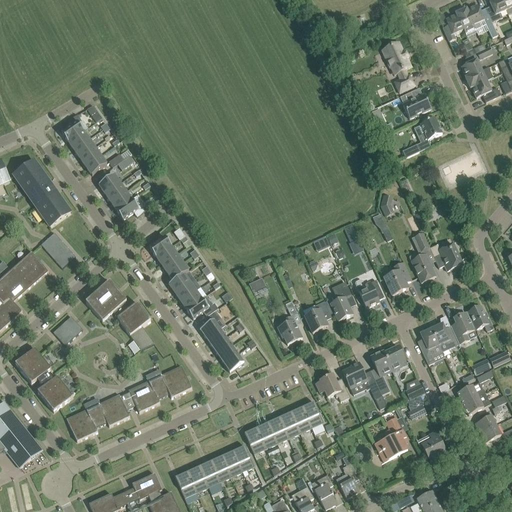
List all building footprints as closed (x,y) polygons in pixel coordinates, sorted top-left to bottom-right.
[(486,10),(488,16),(492,24),(502,20),(500,15),(506,13),(500,0),(492,0),(488,2),(491,8),(486,10)] [(511,0),(500,0),(506,13),(511,9),(511,0)] [(466,10),(466,11),(476,31),(481,29),(479,25),(484,22),(492,40),(498,37),(492,24),(488,16),(483,19),(477,7),(467,12),(466,10)] [(466,11),(456,15),(463,32),(464,32),(467,39),(477,34),(476,31),(466,11)] [(463,32),(456,15),(455,16),(456,17),(446,22),(448,28),(443,30),(449,43),(455,41),(453,36),(463,32)] [(390,69),(394,77),(397,76),(400,81),(394,84),(399,95),(415,88),(409,77),(407,78),(405,72),(411,69),(407,59),(406,60),(399,45),(397,46),(395,45),(392,46),(391,49),(382,53),(386,62),(388,61),(389,61),(392,68),(390,69)] [(464,47),(466,53),(472,51),(470,45),(464,47)] [(477,55),(485,51),(483,46),(474,50),(477,55)] [(485,51),(477,55),(480,62),(493,56),(490,49),(485,51)] [(465,80),(482,72),(477,62),(461,69),(466,79),(465,80)] [(501,69),(507,83),(511,81),(511,80),(506,67),(501,69)] [(465,80),(470,90),(487,82),(493,79),(488,69),(482,72),(465,80)] [(487,82),(470,90),(470,91),(471,90),(476,100),(482,97),(485,105),(501,98),(497,90),(492,93),(487,82)] [(408,96),(416,92),(416,91),(400,99),(403,106),(410,121),(431,111),(424,97),(411,103),(408,96)] [(375,124),(382,121),(378,111),(371,114),(375,124)] [(96,124),(102,120),(99,116),(97,113),(91,117),(94,121),(96,124)] [(78,117),(68,122),(69,123),(72,127),(61,135),(67,143),(83,132),(78,125),(82,123),(78,117)] [(418,140),(421,145),(428,142),(442,136),(435,120),(420,126),(421,127),(414,130),(418,140)] [(83,133),(68,144),(74,152),(89,141),(83,133)] [(74,152),(80,160),(95,149),(89,141),(74,152)] [(402,153),(406,160),(420,153),(417,146),(402,153)] [(95,149),(80,160),(86,168),(101,158),(95,149)] [(113,170),(118,167),(124,162),(120,157),(109,164),(113,170)] [(101,158),(86,169),(92,177),(107,167),(101,158)] [(124,162),(118,167),(122,173),(134,164),(130,158),(124,162)] [(0,187),(10,183),(1,163),(0,163),(0,187)] [(14,177),(50,229),(70,215),(34,163),(14,177)] [(105,196),(120,185),(114,176),(99,187),(105,196)] [(120,185),(105,196),(111,204),(126,193),(120,185)] [(126,193),(111,204),(116,212),(117,212),(132,202),(131,201),(132,201),(131,199),(130,200),(126,193)] [(390,207),(392,200),(383,197),(380,208),(385,218),(393,214),(390,207)] [(133,214),(137,219),(145,212),(142,208),(139,210),(133,202),(116,213),(123,222),(133,214)] [(415,217),(418,226),(425,223),(421,215),(415,217)] [(180,242),(181,242),(186,238),(181,232),(176,236),(180,242)] [(383,235),(387,244),(393,241),(389,232),(383,235)] [(413,237),(421,254),(429,250),(423,235),(422,236),(421,233),(413,237)] [(54,235),(41,246),(57,264),(62,270),(69,264),(75,259),(54,235)] [(334,236),(328,239),(331,245),(337,242),(334,236)] [(315,243),(319,252),(331,247),(327,237),(315,243)] [(165,238),(149,250),(155,259),(156,259),(171,248),(172,248),(171,247),(165,238)] [(352,245),(356,254),(362,251),(359,242),(352,245)] [(429,250),(439,270),(447,267),(449,272),(460,267),(461,264),(453,246),(441,252),(438,246),(429,250)] [(171,248),(156,259),(162,267),(177,256),(171,248)] [(0,282),(0,333),(22,314),(13,304),(48,273),(32,254),(0,282)] [(418,254),(409,258),(411,264),(417,276),(421,285),(436,278),(432,269),(426,257),(420,260),(418,254)] [(177,256),(162,267),(168,275),(183,265),(177,256)] [(4,262),(0,265),(0,274),(2,277),(10,269),(4,262)] [(183,265),(168,275),(173,283),(174,284),(189,274),(183,265)] [(384,280),(388,289),(392,298),(408,291),(406,286),(412,283),(408,274),(404,265),(395,269),(397,274),(384,280)] [(173,283),(169,286),(175,295),(190,285),(195,282),(195,281),(189,273),(189,274),(174,284),(173,283)] [(251,284),(256,297),(269,293),(264,280),(251,284)] [(357,290),(366,310),(379,304),(378,302),(384,299),(376,282),(370,285),(370,284),(364,287),(362,282),(360,281),(356,284),(355,286),(357,290)] [(114,315),(117,320),(130,338),(141,352),(154,346),(142,329),(150,323),(138,305),(130,311),(124,304),(126,302),(110,283),(86,305),(102,324),(114,315)] [(190,285),(175,295),(181,304),(196,293),(190,285)] [(338,303),(330,306),(334,314),(338,323),(353,317),(350,310),(348,305),(345,299),(351,296),(350,293),(347,287),(336,292),(339,298),(336,300),(338,303)] [(196,293),(181,304),(186,311),(206,298),(206,297),(201,290),(196,293)] [(186,311),(186,312),(187,313),(193,321),(203,314),(207,319),(218,311),(214,305),(212,306),(206,298),(186,311)] [(292,318),(298,316),(292,303),(285,306),(291,319),(283,322),(285,326),(278,329),(283,341),(284,340),(287,347),(302,340),(292,318)] [(313,335),(328,328),(325,323),(332,320),(324,303),(315,308),(317,313),(305,319),(313,335)] [(468,314),(472,323),(476,332),(484,328),(487,334),(494,331),(488,318),(486,319),(481,308),(468,314)] [(451,328),(450,328),(459,346),(459,347),(470,342),(467,336),(474,332),(466,315),(453,321),(457,328),(452,330),(451,328)] [(53,334),(59,340),(65,347),(83,331),(76,324),(71,318),(53,334)] [(206,341),(220,331),(214,323),(200,333),(201,333),(206,341)] [(442,326),(432,331),(442,354),(459,346),(450,328),(445,331),(442,326)] [(226,340),(220,331),(206,341),(212,349),(226,340)] [(442,354),(432,331),(421,336),(423,341),(417,344),(428,367),(434,364),(432,359),(442,354)] [(232,348),(226,340),(212,349),(218,358),(232,348)] [(218,358),(224,366),(238,356),(232,348),(218,358)] [(383,353),(392,373),(407,367),(398,348),(384,355),(383,353)] [(37,382),(43,390),(38,394),(54,414),(73,399),(57,379),(53,382),(47,374),(51,371),(35,351),(15,366),(31,386),(37,382)] [(380,379),(375,382),(382,397),(390,394),(383,378),(392,373),(383,353),(371,359),(380,379)] [(497,358),(490,362),(493,369),(501,366),(510,362),(506,354),(497,358)] [(244,365),(238,356),(224,366),(230,374),(229,374),(230,375),(244,365)] [(487,361),(471,368),(475,377),(491,369),(487,361)] [(382,397),(375,382),(368,385),(359,365),(350,368),(351,370),(342,373),(347,383),(350,391),(363,385),(366,392),(370,391),(375,401),(382,397)] [(162,377),(159,371),(145,378),(148,383),(129,392),(129,394),(120,398),(119,397),(100,405),(97,400),(83,406),(86,412),(66,421),(77,444),(98,434),(96,430),(107,425),(109,429),(130,419),(126,412),(136,408),(139,415),(160,406),(158,401),(164,399),(169,396),(171,400),(192,391),(181,368),(162,377)] [(480,378),(476,380),(479,385),(482,384),(493,378),(490,373),(480,378)] [(462,381),(464,385),(474,380),(472,376),(462,381)] [(320,384),(316,386),(320,395),(325,393),(328,399),(335,396),(336,400),(338,399),(340,404),(350,400),(347,394),(343,385),(338,387),(333,377),(320,383),(320,384)] [(439,389),(441,394),(449,391),(446,385),(439,389)] [(409,408),(411,413),(417,410),(412,401),(424,395),(420,386),(402,395),(407,404),(408,404),(410,408),(409,408)] [(457,395),(463,406),(484,395),(482,391),(475,395),(472,388),(466,391),(457,395)] [(484,395),(463,406),(469,417),(477,413),(490,406),(488,402),(484,395)] [(380,412),(387,408),(382,397),(375,401),(380,412)] [(492,404),(495,410),(497,409),(500,407),(507,404),(504,398),(492,404)] [(324,425),(314,404),(303,410),(312,430),(324,425)] [(0,452),(5,450),(20,469),(41,453),(3,405),(0,407),(0,452)] [(411,413),(408,415),(412,421),(416,419),(425,415),(422,408),(417,410),(411,413)] [(291,415),(300,435),(312,430),(303,410),(291,415)] [(289,441),(300,435),(291,415),(279,420),(289,441)] [(475,426),(480,436),(496,428),(491,418),(475,426)] [(402,442),(406,439),(402,430),(406,428),(402,419),(397,421),(396,419),(386,424),(389,431),(384,434),(387,440),(375,446),(380,455),(384,453),(389,462),(408,452),(402,442)] [(268,425),(277,446),(289,441),(279,420),(268,425)] [(277,446),(268,425),(256,431),(266,451),(277,446)] [(496,428),(480,436),(485,446),(501,438),(496,428)] [(506,441),(511,438),(511,430),(511,431),(503,435),(506,441)] [(254,457),(266,451),(256,431),(245,436),(254,457)] [(422,448),(425,453),(430,462),(446,454),(435,434),(429,437),(431,442),(422,448)] [(233,454),(243,474),(255,469),(245,448),(233,454)] [(231,480),(243,474),(233,454),(222,459),(231,480)] [(336,482),(346,501),(360,493),(354,484),(359,481),(355,472),(351,465),(347,458),(342,460),(346,468),(343,470),(346,476),(336,482)] [(210,464),(220,485),(231,480),(222,459),(210,464)] [(199,469),(208,490),(220,485),(210,464),(199,469)] [(208,490),(199,469),(187,475),(196,495),(208,490)] [(175,480),(185,501),(196,495),(187,475),(175,480)] [(178,511),(171,495),(162,499),(159,493),(162,492),(154,476),(132,487),(134,490),(123,495),(113,499),(111,496),(89,506),(91,511),(117,511),(119,511),(118,510),(128,506),(139,501),(139,502),(148,498),(151,504),(148,505),(151,511),(178,511)] [(330,494),(331,494),(329,490),(333,487),(327,477),(311,486),(310,484),(307,485),(312,494),(315,493),(325,511),(337,506),(330,494)] [(309,503),(314,500),(307,489),(292,498),(299,511),(313,511),(314,511),(309,503)] [(263,491),(257,495),(260,501),(267,497),(263,491)] [(411,511),(424,511),(438,505),(432,493),(417,502),(418,505),(410,509),(411,511)] [(397,504),(400,510),(414,503),(411,497),(397,504)] [(288,511),(282,502),(272,508),(272,509),(273,511),(288,511)]
